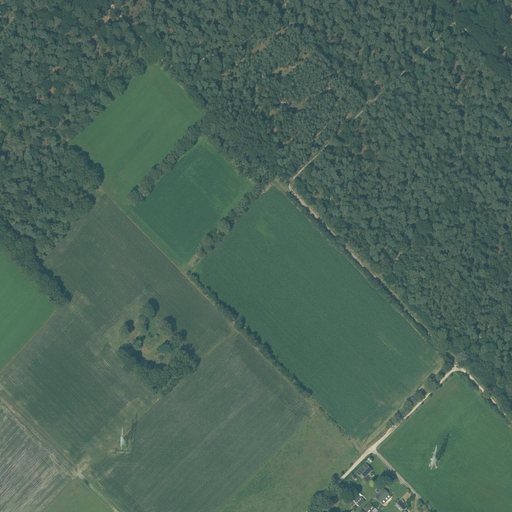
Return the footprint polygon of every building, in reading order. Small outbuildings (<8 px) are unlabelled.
[(368,475),(373,471),(366,464),(357,473),(360,476),(365,471),(368,475)] [(349,482),(343,489),(345,491),(344,491),(350,497),(352,495),(350,493),(352,491),(351,488),(354,486),(349,482)] [(384,489),(375,498),(380,503),(381,502),(383,504),(384,504),(386,502),(391,497),(389,495),(389,494),(384,489)] [(364,501),(362,500),(361,501),(359,499),(360,498),(358,496),(353,500),(355,501),(354,502),(359,507),(363,503),(363,502),(364,501)] [(400,501),(397,503),(403,510),(406,507),(400,501)]
